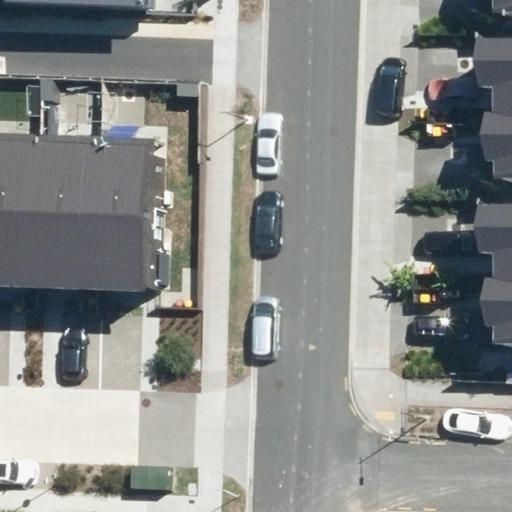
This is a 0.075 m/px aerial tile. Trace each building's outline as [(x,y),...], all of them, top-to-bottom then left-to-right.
[(173,0),(32,0),(32,6),(173,9),(173,0)] [(511,0),(467,0),(468,11),(511,11),(511,0)] [(475,161),(511,161),(511,40),(477,40),(475,161)] [(0,136),(0,288),(141,294),(148,142),(0,136)] [(472,319),(511,319),(511,208),(474,208),(472,319)]
